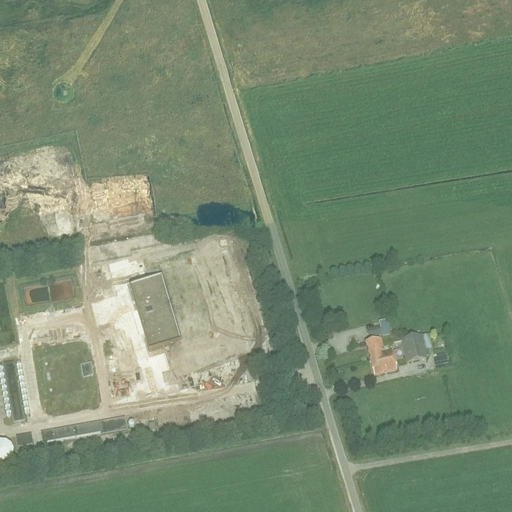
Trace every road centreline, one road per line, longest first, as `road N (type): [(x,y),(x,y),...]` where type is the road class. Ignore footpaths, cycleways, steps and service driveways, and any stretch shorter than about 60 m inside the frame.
road 1 (unclassified): [(318,374),(203,0)]
road 2 (unclassified): [(48,422),(318,374)]
road 3 (unknown): [(48,422),(22,342),(36,319),(77,312),(95,322),(111,411)]
road 4 (unclassified): [(359,511),(318,374)]
